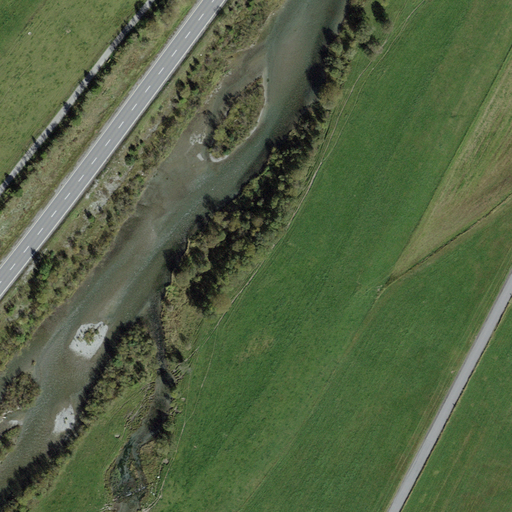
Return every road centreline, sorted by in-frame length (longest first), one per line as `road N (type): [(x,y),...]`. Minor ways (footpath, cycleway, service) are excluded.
road 1 (primary): [(216,0),(0,282)]
road 2 (residential): [(511,282),(393,511)]
road 3 (track): [(0,190),(151,0)]
